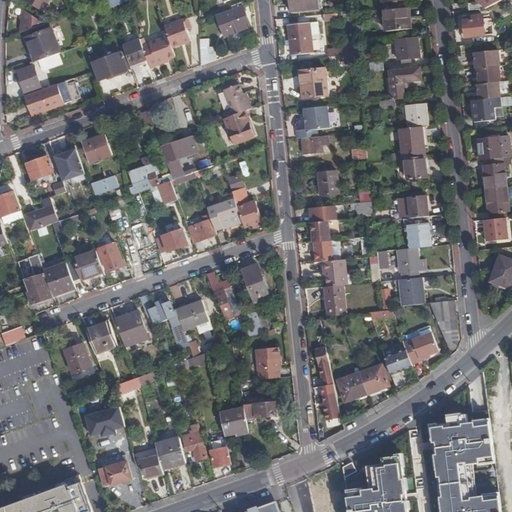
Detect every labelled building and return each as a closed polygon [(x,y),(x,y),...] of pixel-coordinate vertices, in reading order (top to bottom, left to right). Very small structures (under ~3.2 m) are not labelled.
[(50,0),(29,0),(45,9),(50,0)] [(109,0),(113,9),(137,0),(109,0)] [(292,0),(293,5),(290,5),(291,13),(323,9),(322,0),(292,0)] [(482,0),(487,9),(501,0),(482,0)] [(215,15),(223,37),(233,34),(235,41),(256,34),(245,5),(245,2),(234,5),(235,8),(229,11),(215,15)] [(408,21),(407,7),(385,9),(387,30),(413,28),(413,20),(408,21)] [(25,22),(27,10),(17,9),(15,22),(25,22)] [(340,20),(339,13),(325,14),(326,22),(340,20)] [(191,17),(168,25),(171,35),(175,46),(194,39),(191,27),(194,26),(191,17)] [(467,32),(468,41),(489,39),(487,23),(487,19),(477,20),(477,24),(467,24),(467,32)] [(314,53),(311,22),(290,24),(293,55),(314,53)] [(32,47),(37,61),(60,53),(51,28),(26,38),(29,48),(32,47)] [(233,34),(223,37),(226,45),(235,41),(233,34)] [(171,57),(178,55),(175,46),(171,35),(145,44),(150,59),(152,66),(160,63),(160,61),(166,60),(166,61),(171,60),(170,57),(171,57)] [(423,57),(420,36),(399,38),(402,58),(423,57)] [(133,64),(150,59),(145,44),(143,37),(125,43),(128,51),(133,64)] [(212,37),(203,37),(204,64),(220,59),(217,45),(212,46),(212,37)] [(29,48),(34,62),(37,61),(32,47),(29,48)] [(330,50),(331,57),(344,56),(343,49),(330,50)] [(99,80),(134,68),(133,64),(128,51),(100,60),(99,55),(91,58),(96,70),(99,80)] [(480,85),(482,100),(500,99),(504,98),(501,90),(499,83),(504,83),(503,67),(502,51),(477,54),(479,69),(480,69),(482,85),(480,85)] [(372,63),(373,71),(386,70),(385,62),(372,63)] [(425,81),(424,66),(392,69),(395,100),(396,100),(408,98),(408,89),(411,88),(411,82),(425,81)] [(34,67),(19,72),(25,90),(48,82),(45,75),(38,77),(34,67)] [(329,70),(301,72),(304,100),(331,98),(329,70)] [(72,101),(65,81),(25,95),(33,115),(72,101)] [(228,90),(236,116),(248,111),(254,109),(250,97),(247,98),(243,85),(228,90)] [(502,108),(500,99),(482,100),(472,101),(474,122),(496,120),(495,109),(502,108)] [(397,108),(396,100),(395,100),(381,101),(382,109),(397,108)] [(407,106),(409,129),(424,128),(430,127),(428,104),(407,106)] [(303,130),(304,137),(330,134),(331,134),(328,107),(305,110),(307,130),(303,130)] [(148,128),(157,125),(152,110),(143,113),(148,128)] [(257,136),(248,111),(236,116),(226,119),(235,144),(257,136)] [(402,130),(406,160),(407,160),(427,158),(424,128),(409,129),(402,130)] [(113,149),(106,129),(84,137),(86,143),(82,144),(84,148),(87,147),(91,157),(113,149)] [(330,143),(330,134),(304,137),(305,153),(326,151),(325,143),(330,143)] [(195,137),(165,148),(174,174),(175,176),(186,173),(181,157),(200,151),(195,137)] [(480,139),(482,160),(486,160),(505,158),(503,137),(480,139)] [(369,159),(368,149),(353,150),(353,160),(369,159)] [(67,155),(58,158),(67,183),(89,175),(81,153),(75,155),(74,152),(73,153),(67,155)] [(28,161),(29,164),(50,157),(49,154),(28,161)] [(50,157),(29,164),(38,188),(58,180),(50,157)] [(486,167),(488,190),(510,188),(507,165),(511,164),(511,157),(505,158),(486,160),(487,167),(486,167)] [(430,179),(427,158),(407,160),(409,181),(430,179)] [(160,183),(176,178),(175,176),(174,174),(159,179),(157,175),(160,173),(157,163),(131,172),(136,187),(153,181),(154,186),(160,184),(160,183)] [(214,171),(212,167),(200,171),(201,175),(214,171)] [(182,186),(202,179),(201,175),(200,171),(180,179),(181,184),(182,186)] [(339,171),(320,173),(322,195),(341,193),(339,171)] [(242,173),(230,177),(234,188),(246,184),(242,173)] [(106,176),(93,180),(98,196),(122,187),(118,175),(107,179),(106,176)] [(250,186),(263,184),(262,178),(249,181),(250,186)] [(168,204),(182,200),(175,180),(162,185),(168,204)] [(55,184),(57,195),(68,194),(66,182),(55,184)] [(246,184),(234,188),(237,199),(245,221),(247,226),(254,223),(265,220),(259,202),(252,204),(246,184)] [(362,191),(363,202),(374,201),(373,193),(373,190),(367,190),(367,185),(364,185),(364,191),(362,191)] [(492,213),(492,219),(511,216),(511,210),(510,188),(488,190),(491,214),(492,213)] [(23,210),(16,192),(5,195),(0,201),(6,216),(23,210)] [(28,216),(33,232),(47,227),(57,223),(62,221),(61,216),(54,197),(45,201),(48,210),(28,216)] [(411,198),(413,220),(431,218),(429,197),(411,198)] [(231,226),(245,221),(237,199),(211,207),(214,217),(219,232),(227,230),(226,228),(225,224),(230,223),(231,226)] [(358,203),(359,218),(367,217),(375,216),(374,201),(363,202),(358,203)] [(338,219),(336,205),(314,207),(315,221),(330,220),(338,219)] [(77,210),(61,216),(62,221),(78,215),(77,210)] [(122,210),(112,211),(113,220),(123,219),(122,210)] [(196,243),(220,234),(219,232),(214,217),(190,225),(196,243)] [(398,221),(401,251),(420,249),(434,248),(431,218),(413,220),(398,221)] [(485,220),(486,243),(511,242),(511,231),(511,219),(485,220)] [(331,241),(330,220),(315,221),(312,222),(314,242),(316,241),(331,241)] [(481,232),(483,232),(485,244),(490,243),(487,220),(479,221),(481,232)] [(143,261),(157,255),(143,223),(130,229),(143,261)] [(188,240),(182,225),(167,231),(174,251),(180,248),(179,244),(188,240)] [(0,249),(11,246),(4,227),(0,228),(0,249)] [(325,261),(336,260),(334,240),(331,241),(316,241),(318,262),(325,261)] [(126,264),(118,241),(101,247),(109,269),(126,264)] [(84,275),(106,268),(99,247),(76,255),(77,257),(82,270),(84,275)] [(422,262),(420,249),(401,251),(399,252),(401,275),(404,275),(420,273),(423,273),(423,272),(422,262)] [(391,270),(389,253),(379,254),(379,256),(381,271),(391,270)] [(379,256),(371,257),(374,282),(382,282),(381,271),(379,256)] [(74,272),(82,270),(77,257),(70,259),(74,272)] [(511,259),(504,257),(496,281),(511,286),(511,259)] [(54,290),(77,282),(74,272),(70,259),(69,259),(46,267),(54,290)] [(336,260),(325,261),(326,272),(327,272),(328,278),(329,286),(344,285),(348,285),(346,259),(336,260)] [(261,264),(245,269),(255,303),(271,297),(261,264)] [(40,277),(28,281),(32,293),(35,301),(55,294),(54,290),(46,267),(37,269),(40,277)] [(420,273),(404,275),(404,281),(421,280),(420,273)] [(401,282),(403,307),(426,305),(422,280),(421,280),(404,281),(401,282)] [(55,294),(79,286),(77,282),(54,290),(55,294)] [(327,286),(329,316),(342,314),(347,314),(344,285),(329,286),(327,286)] [(239,303),(234,286),(219,291),(228,319),(241,314),(238,303),(239,303)] [(151,321),(156,319),(152,307),(152,302),(149,293),(142,296),(151,321)] [(392,295),(383,295),(384,309),(393,308),(394,308),(392,295)] [(181,348),(191,345),(186,329),(179,309),(178,307),(175,308),(173,301),(165,303),(164,298),(156,301),(158,305),(152,307),(156,319),(158,322),(173,318),(176,326),(175,327),(181,348)] [(205,300),(179,309),(186,329),(211,320),(205,300)] [(461,344),(458,302),(434,304),(451,350),(458,348),(461,344)] [(384,309),(382,310),(385,317),(396,315),(393,308),(384,309)] [(382,310),(369,311),(372,318),(385,317),(382,310)] [(141,311),(117,319),(127,346),(150,337),(141,311)] [(253,331),(255,336),(265,333),(258,312),(252,314),(257,329),(253,331)] [(102,324),(90,328),(98,352),(120,344),(114,323),(103,327),(102,324)] [(24,326),(3,332),(7,344),(27,337),(24,326)] [(433,331),(406,341),(414,362),(422,358),(423,356),(440,350),(433,331)] [(94,365),(86,342),(68,349),(76,372),(94,365)] [(281,346),(259,348),(261,380),(281,378),(280,357),(282,357),(281,346)] [(324,375),(334,372),(327,346),(318,349),(324,375)] [(404,348),(385,355),(391,369),(409,363),(404,348)] [(383,362),(362,370),(370,391),(391,383),(383,362)] [(347,399),(370,391),(362,370),(340,378),(347,399)] [(158,378),(156,371),(141,376),(143,383),(158,378)] [(119,391),(143,383),(141,376),(138,377),(117,384),(119,391)] [(330,418),(344,415),(338,390),(326,393),(328,403),(326,403),(330,418)] [(283,399),(259,401),(260,415),(284,413),(283,399)] [(123,405),(89,414),(95,434),(129,425),(123,405)] [(239,435),(252,431),(247,406),(222,412),(228,434),(239,432),(239,435)] [(449,423),(431,425),(441,511),(503,511),(501,492),(477,495),(474,466),(497,464),(492,418),(469,420),(469,414),(449,416),(449,423)] [(211,456),(204,431),(187,435),(191,450),(198,449),(201,459),(211,456)] [(167,468),(190,462),(184,438),(160,444),(161,446),(167,468)] [(151,477),(168,473),(167,468),(161,446),(137,453),(140,466),(147,464),(151,477)] [(218,467),(235,463),(231,447),(214,451),(218,467)] [(409,511),(401,455),(383,457),(378,464),(367,465),(369,487),(346,490),(349,511),(409,511)] [(131,460),(106,468),(111,485),(137,478),(131,460)] [(494,464),(487,466),(489,477),(497,476),(494,464)] [(71,484),(70,484),(79,511),(88,511),(96,509),(85,481),(72,486),(71,484)] [(499,481),(499,491),(507,490),(507,481),(499,481)] [(79,511),(70,484),(62,487),(70,511),(79,511)] [(70,511),(62,487),(0,509),(0,511),(70,511)] [(281,511),(278,503),(260,510),(259,507),(246,511),(281,511)]
